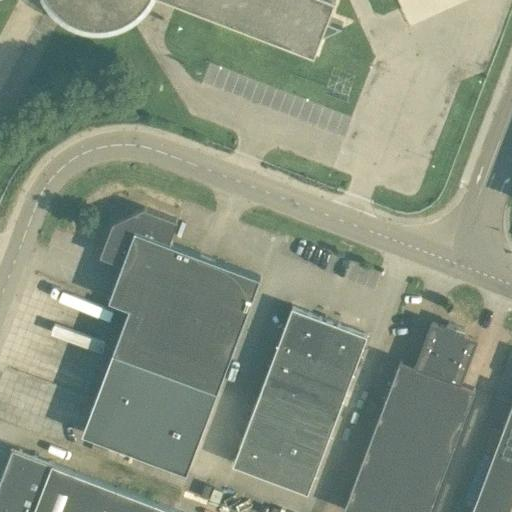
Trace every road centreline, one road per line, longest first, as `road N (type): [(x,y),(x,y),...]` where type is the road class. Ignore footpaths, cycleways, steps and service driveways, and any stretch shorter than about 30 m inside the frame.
road 1 (residential): [(0,297),(39,190),(64,162),(97,146),(167,154),(463,264)]
road 2 (residential): [(463,264),(511,129)]
